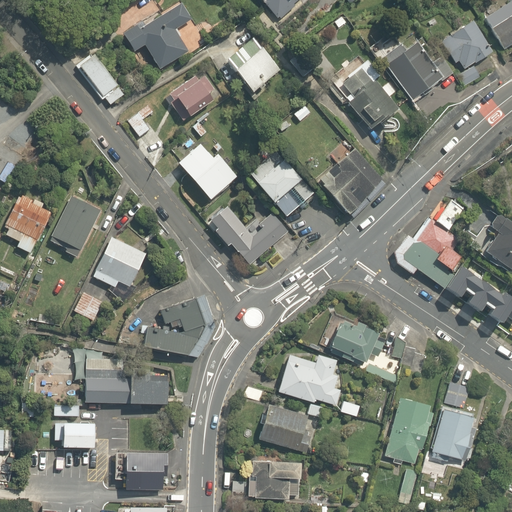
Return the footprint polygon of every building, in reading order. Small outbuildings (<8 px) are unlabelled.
[(292,1),(293,0),(257,0),(277,22),(296,5),(292,1)] [(511,0),(503,0),(483,15),(505,47),(511,42),(511,0)] [(172,27),(187,20),(178,2),(115,33),(125,54),(141,46),(153,70),(185,54),(172,27)] [(435,39),(451,63),(454,61),(459,69),(483,53),(462,21),(435,39)] [(257,42),(223,69),(242,94),(277,67),(257,42)] [(418,59),(407,44),(381,62),(413,105),(432,91),(429,87),(449,72),(431,49),(418,59)] [(71,61),(95,98),(98,96),(104,106),(122,95),(91,48),(71,61)] [(370,82),(374,79),(361,60),(336,76),(349,95),(341,100),(362,133),(394,112),(388,102),(384,104),(370,82)] [(192,79),(189,75),(161,94),(181,123),(210,103),(205,96),(212,90),(200,73),(192,79)] [(0,99),(0,117),(6,123),(18,109),(6,98),(3,102),(0,99)] [(139,119),(149,111),(143,103),(123,119),(138,138),(148,130),(139,119)] [(295,122),(308,112),(301,104),(289,114),(295,122)] [(197,118),(187,125),(196,137),(206,129),(197,118)] [(282,119),(272,126),(278,134),(288,127),(282,119)] [(8,142),(0,151),(10,160),(18,151),(8,142)] [(201,157),(190,143),(168,161),(200,199),(229,175),(209,151),(201,157)] [(307,200),(274,162),(250,182),(283,220),(307,200)] [(364,206),(340,178),(322,192),(347,221),(364,206)] [(16,239),(12,245),(25,252),(48,209),(14,191),(0,218),(0,223),(4,225),(1,231),(16,239)] [(98,207),(69,192),(48,233),(77,248),(98,207)] [(291,235),(272,213),(249,233),(225,205),(206,221),(249,271),(291,235)] [(450,245),(428,229),(401,264),(442,294),(465,264),(446,250),(450,245)] [(511,240),(493,229),(478,253),(511,274),(511,240)] [(142,252),(106,233),(87,271),(123,289),(142,252)] [(57,273),(38,262),(28,280),(48,291),(57,273)] [(96,299),(79,289),(70,306),(87,316),(96,299)] [(143,328),(140,347),(193,357),(211,329),(204,298),(153,309),(153,329),(143,328)] [(372,334),(374,330),(370,328),(371,324),(356,318),(352,326),(334,318),(323,341),(337,347),(334,353),(347,359),(350,354),(362,360),(366,350),(375,354),(382,339),(372,334)] [(271,388),(308,399),(304,412),(322,417),(335,371),(330,369),(333,357),(312,351),(310,358),(282,350),(271,388)] [(375,356),(369,353),(362,368),(394,381),(400,366),(402,362),(377,351),(375,356)] [(128,380),(86,380),(86,403),(128,403),(128,380)] [(447,380),(442,404),(463,408),(467,384),(447,380)] [(168,382),(129,382),(129,406),(168,407),(168,382)] [(381,454),(413,460),(415,450),(418,451),(424,424),(428,424),(432,401),(393,393),(381,454)] [(357,399),(340,396),(337,410),(354,413),(357,399)] [(36,402),(22,401),(21,416),(35,417),(36,402)] [(50,402),(50,413),(76,413),(76,402),(50,402)] [(303,415),(265,402),(255,433),(293,446),(303,415)] [(428,461),(446,464),(447,459),(465,463),(472,430),(467,429),(470,412),(439,406),(428,461)] [(95,424),(63,422),(62,451),(94,452),(95,424)] [(170,424),(146,423),(145,442),(169,443),(170,424)] [(168,457),(127,455),(125,491),(166,493),(168,457)] [(296,460),(263,458),(262,471),(253,471),(252,494),(294,496),(296,460)] [(417,467),(403,464),(396,494),(410,497),(417,467)]
